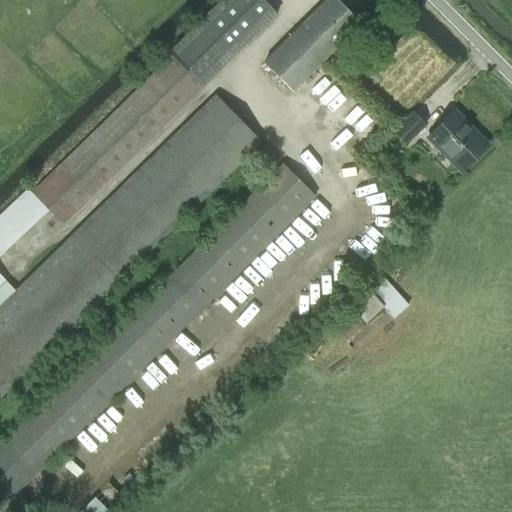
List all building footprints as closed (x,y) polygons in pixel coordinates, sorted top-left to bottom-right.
[(170,56),(31,192),(62,224),(205,83),(277,13),(264,0),(221,0),(167,53),(170,56)] [(334,0),(325,0),(263,62),(292,91),(358,24),(334,0)] [(14,290),(0,275),(0,397),(261,142),(215,95),(14,290)] [(461,171),(487,146),(484,144),(483,140),(479,135),(474,134),(453,112),(428,137),(461,171)] [(394,132),(405,143),(424,125),(413,113),(394,132)] [(0,443),(0,505),(2,507),(315,196),(282,163),(0,443)]
